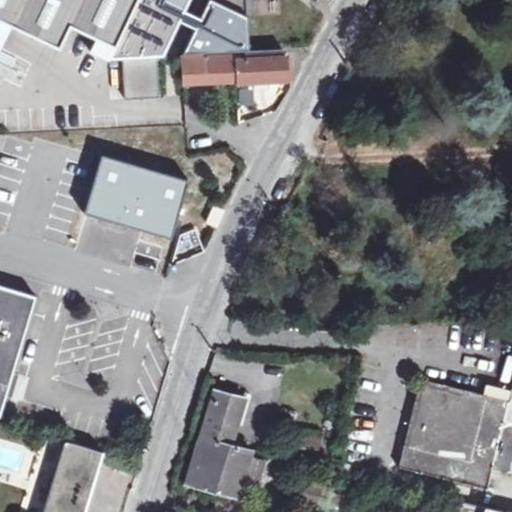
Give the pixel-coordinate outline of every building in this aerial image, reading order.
[(158,55),(163,54),(189,0),(0,0),(0,48),(11,25),(58,48),(69,25),(113,46),(108,57),(125,56),(158,55)] [(237,50),(247,49),(245,0),(206,0),(181,52),(237,50)] [(271,40),(286,40),(284,23),(270,23),(271,40)] [(247,49),(237,50),(237,55),(238,80),(291,80),(290,48),(247,49)] [(161,97),(158,55),(125,56),(126,99),(161,97)] [(204,55),(181,56),(183,83),(184,83),(239,82),(238,80),(237,55),(205,58),(204,55)] [(99,157),(87,194),(117,203),(113,215),(144,224),(147,212),(177,221),(188,184),(99,157)] [(206,222),(216,227),(224,210),(214,206),(206,222)] [(0,409),(35,296),(0,285),(0,409)] [(422,377),(416,399),(421,400),(426,384),(463,394),(465,387),(422,377)] [(421,400),(416,399),(411,417),(399,465),(488,486),(493,466),(511,470),(511,391),(510,398),(465,387),(463,394),(426,384),(421,400)] [(230,387),(228,391),(246,397),(238,422),(244,424),(253,395),(230,387)] [(213,400),(203,435),(232,443),(246,397),(228,391),(217,388),(213,400)] [(254,450),(232,443),(203,435),(188,482),(240,496),(254,450)] [(0,438),(0,468),(25,479),(35,453),(0,438)] [(309,449),(321,448),(321,438),(309,438),(309,449)] [(321,438),(321,448),(341,450),(341,440),(321,438)] [(40,511),(83,511),(94,478),(102,452),(63,441),(40,511)] [(329,489),(296,480),(291,501),(325,509),(329,489)]
